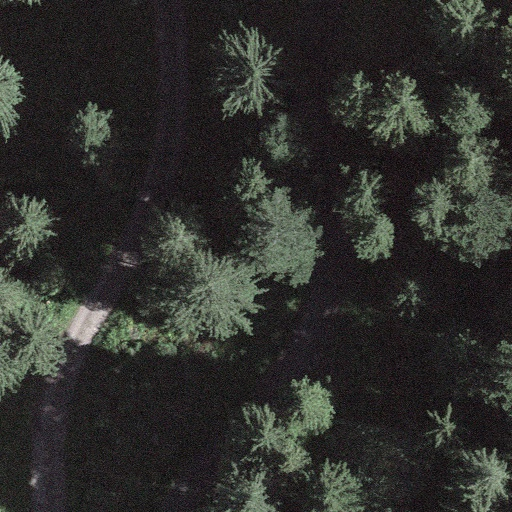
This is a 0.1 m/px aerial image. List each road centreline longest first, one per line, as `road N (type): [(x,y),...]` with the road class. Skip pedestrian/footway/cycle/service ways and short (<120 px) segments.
road 1 (track): [(320,0),(315,86),(333,222),(329,286),(297,370),(193,511)]
road 2 (track): [(168,0),(177,102),(172,142),(160,184),(65,367),(49,447),(50,511)]
